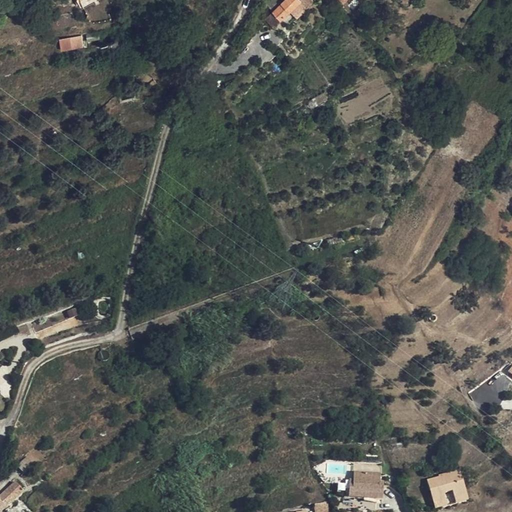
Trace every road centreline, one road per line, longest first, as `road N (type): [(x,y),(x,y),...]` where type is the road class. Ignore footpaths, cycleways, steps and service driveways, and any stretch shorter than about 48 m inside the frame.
road 1 (residential): [(251,0),(202,82),(172,115),(120,328),(38,360),(16,412),(0,427)]
road 2 (track): [(347,254),(115,336)]
